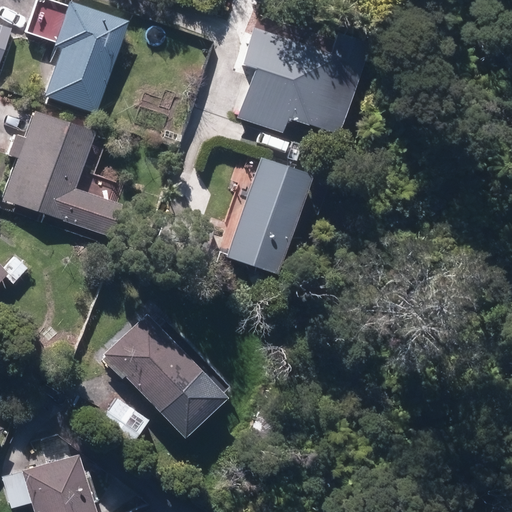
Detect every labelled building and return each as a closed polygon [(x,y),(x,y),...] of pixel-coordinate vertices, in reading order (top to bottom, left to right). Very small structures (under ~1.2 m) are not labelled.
[(41,98),(91,114),(119,26),(61,9),(49,49),(56,51),(41,98)] [(0,60),(9,31),(0,28),(0,60)] [(327,58),(248,32),(236,68),(248,72),(233,118),(277,133),(281,120),(330,136),(361,45),(334,36),(327,58)] [(10,161),(0,193),(0,203),(106,237),(115,208),(68,192),(86,136),(25,116),(16,144),(8,142),(3,159),(10,161)] [(254,163),(220,260),(267,276),(301,179),(254,163)] [(139,320),(98,357),(172,439),(214,403),(139,320)] [(115,396),(92,427),(123,450),(146,419),(115,396)] [(85,511),(71,459),(16,473),(26,511),(85,511)]
